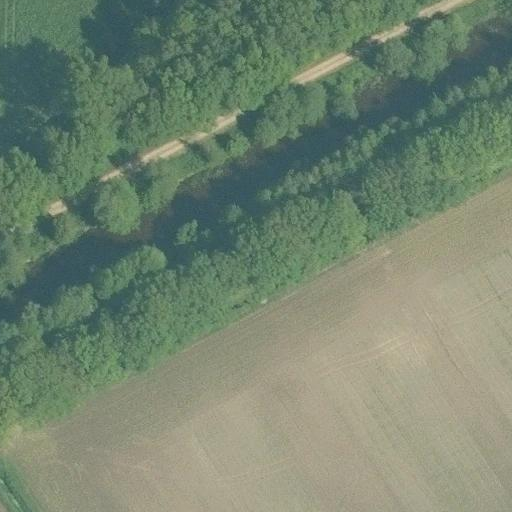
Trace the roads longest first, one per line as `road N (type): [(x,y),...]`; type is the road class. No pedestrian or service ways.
road 1 (track): [(0,395),(511,123)]
road 2 (track): [(451,0),(0,239)]
